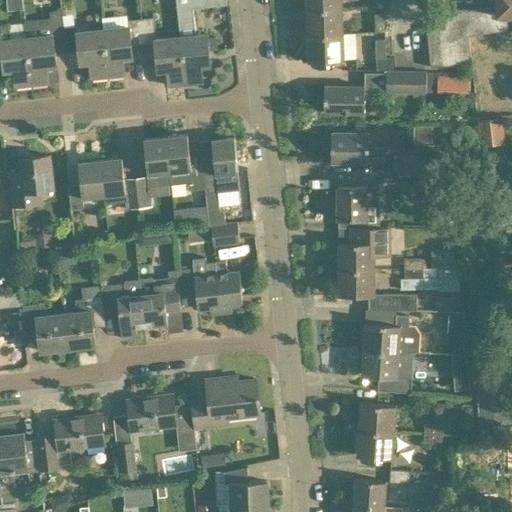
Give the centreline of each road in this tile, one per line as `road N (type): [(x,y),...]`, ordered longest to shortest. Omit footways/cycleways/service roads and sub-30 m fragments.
road 1 (residential): [(0,384),(99,372),(124,355),(289,335)]
road 2 (residential): [(0,112),(102,101),(151,111),(262,100)]
road 3 (residential): [(289,335),(262,100)]
road 4 (residential): [(305,511),(289,335)]
